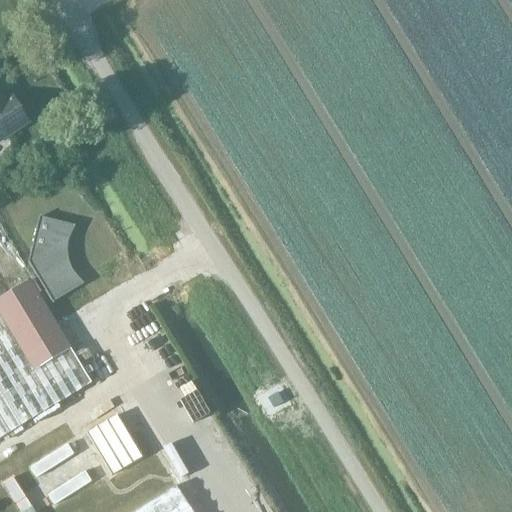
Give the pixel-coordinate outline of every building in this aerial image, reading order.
[(4,103),(0,97),(0,142),(28,123),(11,98),(4,103)] [(40,217),(29,262),(52,302),(54,301),(53,300),(80,283),(74,275),(71,272),(68,266),(67,262),(64,263),(63,252),(65,251),(66,247),(66,241),(68,237),(72,227),(41,219),(41,218),(40,217)] [(29,281),(0,298),(0,315),(34,372),(71,350),(29,281)] [(0,439),(55,406),(91,384),(71,350),(34,372),(0,315),(0,439)] [(212,412),(193,381),(152,406),(171,436),(212,412)] [(0,511),(39,511),(100,483),(72,425),(0,460),(0,511)] [(192,511),(175,485),(132,511),(192,511)]
